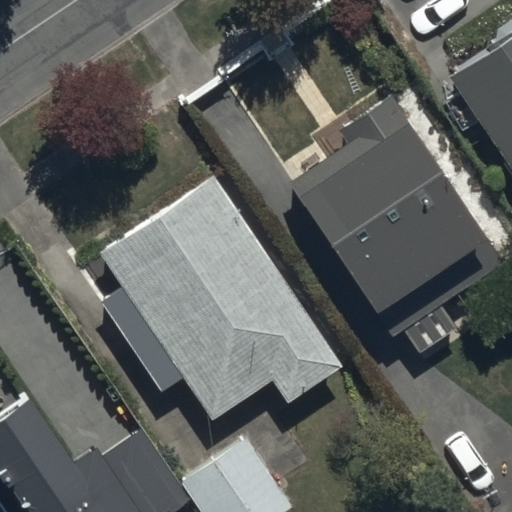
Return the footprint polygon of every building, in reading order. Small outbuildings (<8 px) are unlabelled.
[(511,29),(442,77),(511,178),(511,29)] [(392,107),(284,179),(394,341),(501,269),(392,107)] [(345,371),(212,175),(97,253),(213,422),(271,383),(289,409),(345,371)] [(27,403),(0,419),(0,460),(32,511),(179,511),(131,435),(71,473),(27,403)] [(241,437),(180,478),(202,511),(282,511),(288,508),(241,437)]
